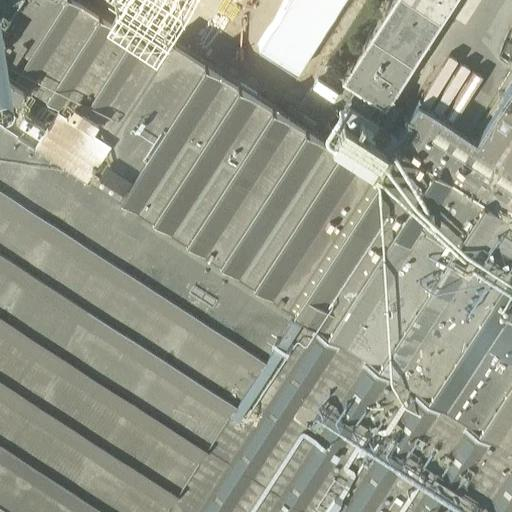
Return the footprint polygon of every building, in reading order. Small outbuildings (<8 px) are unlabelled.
[(0,0),(0,56),(27,75),(60,96),(110,129),(160,50),(82,0),(0,0)] [(357,88),(337,119),(357,130),(368,113),(376,101),(383,105),(451,0),(389,0),(339,77),(357,88)] [(275,45),(263,61),(277,71),(301,39),(290,31),(278,47),(275,45)] [(84,170),(294,300),(385,148),(357,130),(337,119),(324,138),(169,37),(160,50),(110,129),(84,170)] [(396,131),(391,139),(511,215),(511,80),(475,139),(415,100),(396,131)] [(0,149),(15,126),(0,115),(0,149)] [(168,511),(250,374),(294,300),(84,170),(15,126),(0,149),(0,511),(168,511)] [(464,511),(511,511),(511,215),(391,139),(385,148),(294,300),(250,374),(464,511)] [(464,511),(250,374),(168,511),(464,511)]
